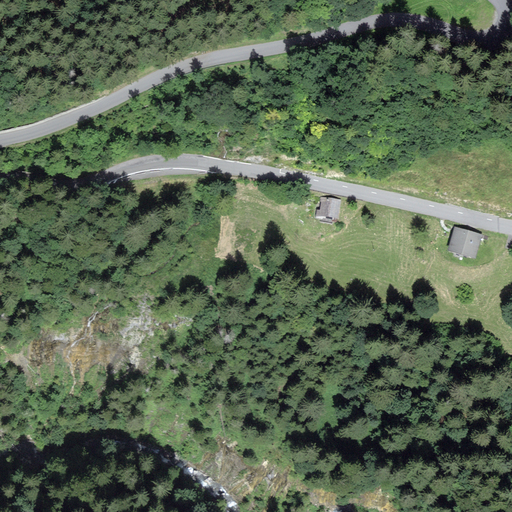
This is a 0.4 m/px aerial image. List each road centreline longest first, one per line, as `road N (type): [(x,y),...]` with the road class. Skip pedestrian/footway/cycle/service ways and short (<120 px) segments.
road 1 (unclassified): [(499,0),(506,21),(490,40),(410,20),(351,27),(202,61),(48,127),(0,139)]
road 2 (unclassified): [(0,176),(74,186),(133,171),(233,169),(511,226)]
